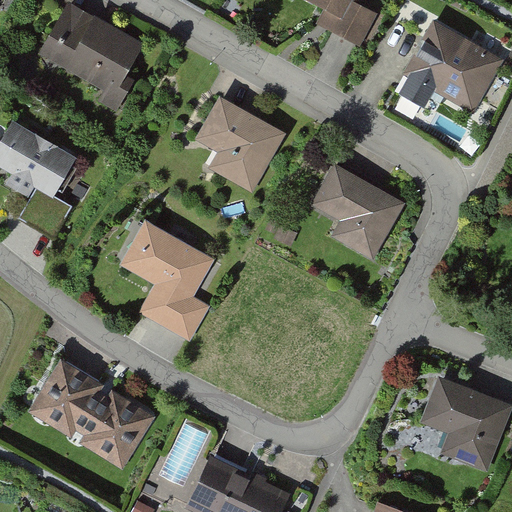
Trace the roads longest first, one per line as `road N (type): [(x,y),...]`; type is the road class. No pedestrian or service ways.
road 1 (residential): [(401,314),(346,426),(318,440),(281,433),(173,384),(0,259)]
road 2 (residential): [(146,0),(442,169),(451,188),(447,217),(401,314)]
road 3 (residential): [(511,361),(401,314)]
